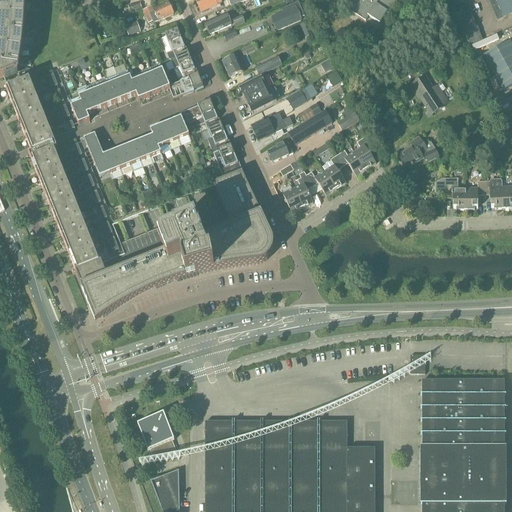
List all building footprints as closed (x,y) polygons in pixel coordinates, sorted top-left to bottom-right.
[(0,0),(0,80),(1,80),(4,79),(13,75),(15,74),(19,72),(20,65),(21,59),(23,48),(24,37),(25,26),(25,15),(26,4),(25,0),(0,0)] [(198,0),(195,1),(200,13),(221,4),(219,0),(198,0)] [(347,0),(342,7),(365,22),(368,17),(379,25),(386,14),(391,17),(401,0),(347,0)] [(511,0),(493,0),(502,20),(511,15),(511,0)] [(127,7),(129,14),(140,10),(138,4),(127,7)] [(298,4),(281,11),(282,13),(271,18),(276,32),(302,22),(301,19),(303,18),(298,4)] [(173,16),(168,5),(153,12),(154,13),(149,15),(153,24),(158,22),(159,23),(173,16)] [(468,13),(465,5),(456,10),(459,17),(468,13)] [(241,16),(231,20),(234,28),(245,23),(241,16)] [(471,16),(459,21),(470,47),(474,45),(471,37),(478,34),(471,16)] [(226,17),(219,21),(218,19),(204,25),(209,36),(230,26),(226,17)] [(125,28),(128,37),(140,33),(136,23),(125,28)] [(308,23),(300,27),(305,38),(313,35),(308,23)] [(234,30),(222,36),(225,42),(237,36),(234,30)] [(186,55),(186,54),(177,32),(165,37),(171,52),(166,55),(169,62),(170,62),(170,61),(186,55)] [(511,86),(511,48),(508,42),(481,57),(501,93),(509,88),(511,86)] [(243,57),(255,52),(252,46),(241,51),(243,57)] [(179,68),(184,81),(196,77),(187,54),(186,54),(186,55),(170,61),(170,62),(174,71),(179,68)] [(236,57),(222,63),(224,69),(226,74),(227,74),(229,79),(230,79),(231,79),(235,78),(235,76),(243,73),(236,57)] [(255,69),(259,77),(280,67),(276,58),(255,69)] [(159,95),(169,90),(168,88),(169,88),(160,65),(149,70),(159,95)] [(149,70),(139,74),(149,99),(159,95),(149,70)] [(126,100),(136,96),(137,96),(129,78),(130,77),(127,72),(116,76),(126,100)] [(138,103),(149,99),(139,74),(130,77),(129,78),(137,96),(136,96),(138,103)] [(116,76),(106,80),(116,104),(126,100),(116,76)] [(196,77),(184,81),(169,88),(168,88),(169,90),(173,100),(203,88),(200,83),(199,83),(196,77)] [(243,97),(246,102),(270,90),(264,78),(239,90),(243,97)] [(425,78),(410,87),(418,99),(419,99),(431,117),(444,108),(425,78)] [(106,108),(116,104),(106,80),(96,84),(106,108)] [(6,90),(31,154),(48,147),(48,148),(54,146),(55,150),(56,150),(54,143),(42,112),(29,81),(6,90)] [(96,84),(86,88),(96,112),(106,108),(96,84)] [(87,116),(96,112),(86,88),(76,92),(78,98),(79,97),(86,116),(87,116)] [(270,90),(246,102),(249,108),(248,108),(252,115),(276,102),(270,90)] [(300,91),(286,100),(293,111),(307,103),(300,91)] [(89,122),(87,116),(86,116),(79,97),(78,98),(68,102),(78,127),(89,122)] [(219,126),(210,103),(179,115),(180,119),(180,118),(183,125),(184,125),(194,121),(197,127),(204,124),(207,131),(208,131),(208,130),(219,126)] [(321,114),(316,105),(309,109),(314,118),(321,114)] [(293,131),(314,118),(309,109),(289,122),(293,131)] [(296,146),(326,128),(334,124),(326,112),(289,135),(296,146)] [(254,135),(282,122),(278,115),(266,120),(266,121),(251,127),(254,135)] [(337,125),(341,133),(359,122),(354,115),(337,125)] [(186,132),(184,125),(183,125),(180,118),(180,119),(170,123),(180,148),(191,143),(186,132)] [(282,122),(254,135),(258,142),(274,135),(285,130),(282,122)] [(170,123),(160,127),(170,152),(180,148),(170,123)] [(219,126),(208,130),(208,131),(217,153),(229,148),(220,125),(219,126)] [(160,155),(161,155),(170,152),(160,127),(150,131),(152,137),(153,137),(160,155)] [(95,168),(105,164),(103,157),(94,135),(83,139),(95,168)] [(163,161),(161,155),(160,155),(153,137),(152,137),(142,141),(152,165),(163,161)] [(360,150),(354,154),(365,172),(375,165),(367,152),(372,149),(366,138),(356,144),(360,150)] [(406,171),(423,160),(426,161),(427,163),(438,158),(434,151),(430,144),(428,144),(424,147),(419,139),(410,145),(412,147),(397,157),(406,171)] [(142,141),(132,145),(142,169),(152,165),(142,141)] [(272,164),(293,155),(287,143),(282,145),(276,148),(276,149),(268,153),(272,164)] [(132,145),(122,149),(132,173),(142,169),(132,145)] [(76,273),(99,264),(70,192),(54,152),(57,151),(56,150),(55,150),(54,146),(48,148),(48,147),(31,154),(28,155),(75,272),(76,273)] [(217,153),(213,154),(222,178),(240,171),(230,147),(229,148),(217,153)] [(122,149),(112,153),(122,177),(132,173),(122,149)] [(335,158),(342,169),(347,165),(356,178),(365,172),(354,154),(348,158),(344,152),(335,158)] [(122,177),(112,153),(103,157),(105,164),(109,176),(112,181),(122,177)] [(322,168),(325,173),(324,173),(335,191),(345,185),(337,172),(342,169),(335,158),(330,161),(330,162),(322,168)] [(290,166),(279,173),(283,178),(293,172),(290,166)] [(250,266),(257,266),(259,265),(260,265),(262,264),(263,263),(265,263),(266,262),(268,260),(269,259),(270,258),(271,256),(272,255),(272,253),(273,251),(273,250),(273,248),(273,246),(273,245),(273,243),(273,241),(272,240),(261,215),(247,185),(245,180),(241,173),(212,185),(229,228),(201,239),(196,226),(159,240),(164,254),(106,277),(101,263),(99,264),(76,273),(75,273),(91,313),(92,314),(92,315),(93,316),(94,317),(95,318),(96,318),(97,319),(98,319),(99,319),(100,319),(101,319),(103,319),(104,318),(105,318),(111,313),(116,309),(122,306),(128,302),(133,299),(139,295),(145,292),(151,289),(157,286),(163,283),(169,280),(175,278),(176,282),(176,283),(183,281),(190,278),(196,277),(203,275),(209,273),(216,272),(223,270),(230,269),(237,268),(243,267),(250,266)] [(306,177),(311,189),(317,185),(326,198),(335,191),(324,173),(315,179),(311,174),(306,177)] [(299,187),(293,191),(302,210),(313,205),(306,191),(311,189),(306,177),(304,174),(299,176),(300,180),(297,181),(299,187)] [(457,190),(457,184),(457,181),(442,181),(435,184),(435,194),(442,198),(453,198),(453,210),(456,210),(456,212),(465,212),(465,190),(457,190)] [(477,197),(484,197),(483,183),(477,183),(477,190),(465,190),(465,212),(474,212),(474,210),(477,209),(477,197)] [(489,183),(483,183),(484,197),(490,197),(490,209),(494,209),(494,211),(503,210),(502,188),(489,189),(489,183)] [(511,187),(502,188),(503,210),(511,210),(511,208),(511,207),(511,187)] [(302,210),(293,191),(282,196),(291,215),(302,210)] [(101,225),(103,231),(110,228),(107,223),(106,224),(101,225)] [(112,234),(110,228),(103,231),(105,237),(110,235),(112,234)] [(116,244),(109,247),(112,252),(117,250),(118,250),(116,244)] [(410,357),(410,376),(425,376),(425,357),(410,357)] [(420,448),(420,505),(421,505),(421,511),(503,511),(504,505),(506,505),(506,448),(504,448),(504,382),(422,382),(422,448),(420,448)] [(163,415),(137,425),(147,452),(174,441),(163,415)] [(346,423),(205,423),(204,511),(374,511),(374,450),(346,450),(346,423)] [(179,511),(178,471),(150,482),(161,511),(179,511)]
